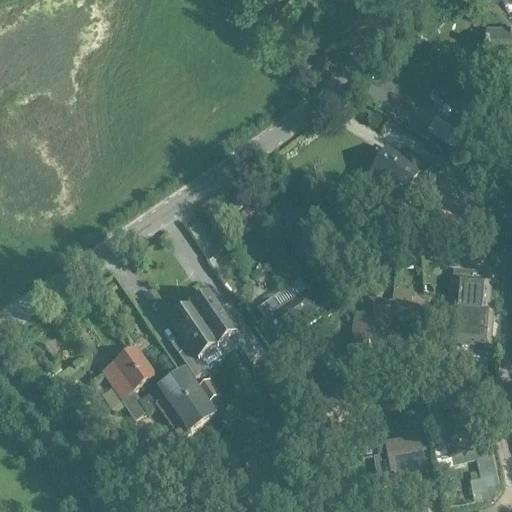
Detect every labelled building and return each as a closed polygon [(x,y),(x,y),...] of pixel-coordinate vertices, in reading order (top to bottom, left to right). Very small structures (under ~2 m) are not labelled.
[(511,34),(487,35),(487,52),(488,52),(489,67),(510,67),(510,78),(511,78),(511,34)] [(440,86),(430,103),(442,110),(436,120),(455,133),(467,141),(475,128),(476,129),(485,115),(480,112),(440,86)] [(511,146),(500,173),(511,177),(511,146)] [(377,172),(365,190),(388,205),(393,197),(404,204),(405,203),(410,206),(417,195),(423,199),(425,196),(439,175),(415,160),(409,170),(387,156),(386,158),(382,155),(373,169),(377,172)] [(339,211),(332,234),(348,239),(354,216),(339,211)] [(306,213),(284,234),(309,262),(332,241),(306,213)] [(437,213),(432,235),(483,246),(483,244),(487,232),(487,230),(463,224),(464,220),(437,213)] [(487,232),(483,244),(496,247),(499,235),(487,232)] [(445,238),(443,248),(458,251),(460,242),(445,238)] [(453,279),(447,348),(491,352),(494,316),(490,315),(492,283),(477,281),(478,275),(454,273),(454,279),(453,279)] [(257,333),(272,354),(275,352),(323,319),(317,312),(299,285),(259,313),(266,322),(256,328),(259,332),(257,333)] [(355,316),(350,347),(368,350),(369,345),(388,347),(392,322),(415,325),(410,359),(427,362),(435,312),(411,308),(413,295),(393,292),(392,305),(369,302),(366,318),(355,316)] [(191,312),(218,351),(233,340),(250,365),(264,355),(238,316),(228,323),(211,299),(205,303),(203,300),(195,306),(196,309),(191,312)] [(200,363),(218,351),(191,312),(186,316),(184,313),(176,319),(177,322),(171,326),(189,351),(179,357),(196,382),(208,374),(200,363)] [(204,404),(187,379),(163,395),(162,394),(142,408),(135,398),(157,383),(138,355),(116,370),(123,379),(112,387),(129,411),(138,424),(159,410),(183,444),(225,415),(218,405),(209,411),(204,404)] [(54,379),(61,373),(48,359),(41,365),(54,379)] [(427,398),(440,399),(440,377),(428,376),(427,398)] [(342,377),(309,389),(320,419),(353,407),(342,377)] [(468,417),(442,424),(442,426),(449,462),(477,454),(483,452),(479,438),(473,439),(468,417)] [(383,462),(375,462),(380,489),(402,485),(428,480),(427,475),(422,454),(427,453),(423,432),(408,435),(409,440),(391,443),(384,445),(377,446),(381,453),(383,462)] [(201,452),(166,475),(178,495),(215,473),(201,452)] [(248,482),(269,481),(269,480),(268,468),(251,469),(246,469),(246,482),(248,482)] [(269,480),(269,481),(271,507),(295,506),(294,475),(275,476),(275,480),(269,480)] [(269,481),(248,482),(249,508),(271,507),(269,481)] [(421,507),(418,492),(404,494),(407,509),(421,507)]
